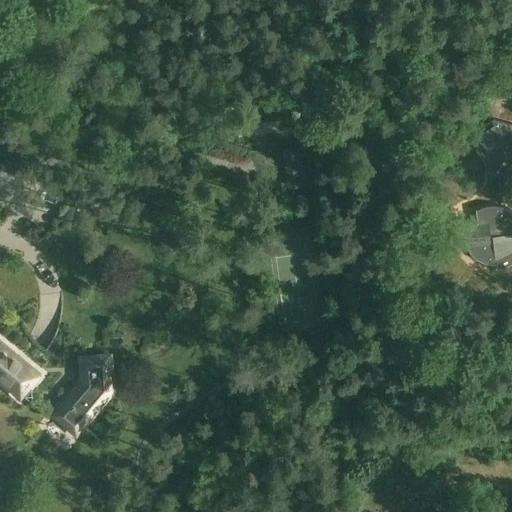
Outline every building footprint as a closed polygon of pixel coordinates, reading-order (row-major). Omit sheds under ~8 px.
[(469,134),(493,175),(511,148),(511,122),(496,119),(495,118),(469,134)] [(293,186),(307,184),(302,145),(288,147),(293,186)] [(460,225),(462,247),(493,244),(490,221),(460,225)] [(443,253),(417,256),(420,283),(446,280),(443,253)] [(0,380),(19,397),(37,376),(0,344),(0,380)] [(83,386),(59,414),(80,432),(111,395),(108,361),(81,363),(83,386)]
